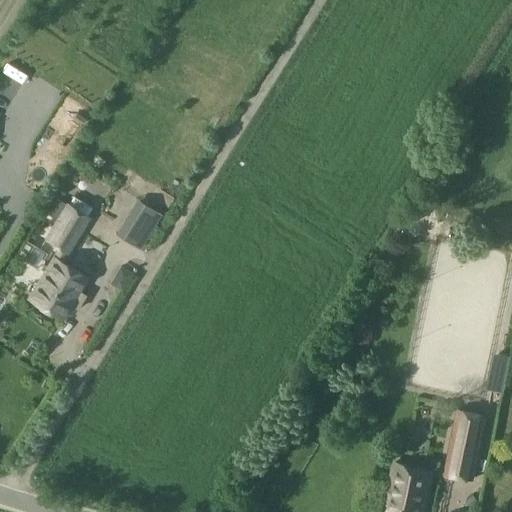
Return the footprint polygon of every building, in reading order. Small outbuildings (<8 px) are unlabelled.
[(29,296),(28,297),(61,316),(61,315),(68,305),(76,310),(85,295),(77,290),(77,289),(85,275),(62,261),(63,260),(90,215),(88,214),(93,207),(74,196),(70,203),(67,202),(66,203),(57,219),(46,237),(59,245),(29,296)] [(58,198),(49,214),(57,219),(66,203),(58,198)] [(160,212),(137,198),(117,232),(140,246),(160,212)] [(132,273),(120,266),(111,283),(122,289),(132,273)] [(487,414),(459,409),(446,473),(474,479),(487,414)] [(395,462),(384,511),(388,511),(423,511),(433,470),(395,462)] [(262,463),(258,473),(269,477),(272,467),(262,463)]
